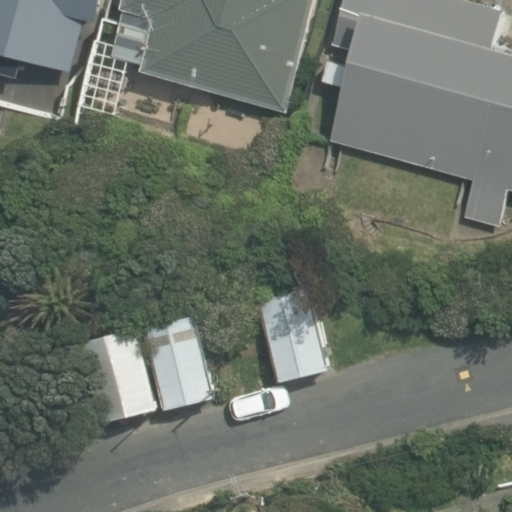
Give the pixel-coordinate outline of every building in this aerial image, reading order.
[(100,23),(106,0),(0,0),(0,71),(22,78),(27,59),(74,71),(88,19),(100,23)] [(134,0),(120,56),(150,63),(148,73),(296,110),(323,0),(134,0)] [(471,217),(505,227),(511,203),(511,44),(497,40),(506,13),(462,0),(354,0),(340,45),(366,53),(340,138),(482,181),(471,217)] [(266,299),(285,380),(335,368),(316,288),(266,299)] [(151,326),(172,408),(221,395),(200,314),(151,326)] [(90,340),(110,420),(166,407),(146,326),(90,340)]
